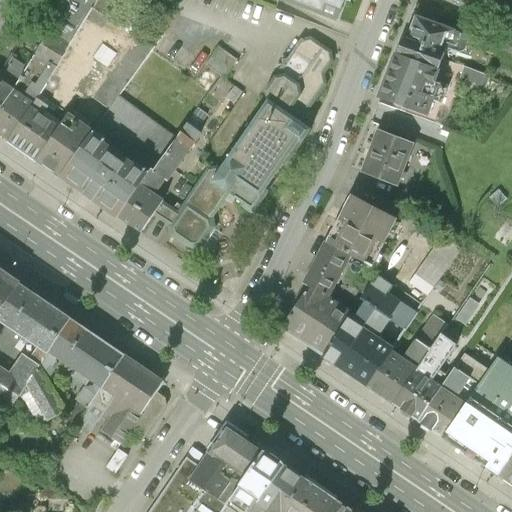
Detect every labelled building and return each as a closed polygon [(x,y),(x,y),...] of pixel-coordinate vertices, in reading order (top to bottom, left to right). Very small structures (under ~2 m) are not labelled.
[(92,8),(97,0),(65,0),(26,64),(14,83),(34,98),(40,90),(92,8)] [(69,111),(96,130),(124,90),(153,51),(164,36),(160,33),(110,0),(97,0),(92,8),(136,37),(93,96),(78,98),(69,111)] [(283,0),(342,22),(350,0),(283,0)] [(92,8),(40,90),(69,111),(78,98),(93,96),(136,37),(92,8)] [(410,12),(395,50),(436,66),(445,43),(456,47),(460,47),(464,47),(467,45),(470,34),(410,12)] [(178,208),(168,223),(169,232),(191,247),(201,245),(209,234),(215,225),(214,215),(230,192),(243,201),(240,205),(253,213),(272,185),(268,183),(299,135),(302,138),(308,130),(313,122),(304,116),(307,112),(328,84),(325,71),(334,58),(332,48),(311,35),(301,37),(288,58),(283,58),(283,62),(282,64),(281,66),(273,68),(264,83),(265,91),(258,102),(218,162),(208,164),(178,208)] [(238,60),(215,44),(202,62),(222,76),(225,78),(238,60)] [(395,50),(377,97),(426,116),(433,98),(442,101),(448,87),(430,80),(436,66),(395,50)] [(12,55),(0,73),(0,74),(14,83),(26,64),(12,55)] [(0,104),(14,83),(0,74),(0,104)] [(0,104),(0,130),(7,136),(34,98),(14,83),(0,104)] [(224,101),(234,109),(246,93),(235,86),(224,101)] [(7,136),(37,157),(69,111),(40,90),(34,98),(7,136)] [(96,130),(149,169),(153,164),(156,166),(182,130),(124,90),(96,130)] [(37,157),(63,175),(96,130),(69,111),(37,157)] [(149,169),(117,213),(141,231),(154,213),(165,199),(156,193),(166,180),(168,182),(203,133),(188,122),(182,130),(156,166),(153,164),(149,169)] [(414,140),(378,126),(360,170),(397,185),(414,140)] [(117,213),(149,169),(96,130),(63,175),(117,213)] [(350,189),(324,237),(351,251),(370,262),(396,213),(350,189)] [(162,219),(168,223),(178,208),(172,203),(165,199),(154,213),(162,219)] [(461,246),(443,233),(415,273),(433,285),(461,246)] [(302,280),(308,283),(327,296),(351,251),(324,237),(302,280)] [(0,262),(0,308),(22,278),(0,262)] [(364,297),(353,314),(379,331),(389,315),(407,327),(417,311),(401,299),(402,297),(388,287),(393,281),(380,273),(374,281),(371,279),(360,294),(364,297)] [(22,278),(0,308),(0,313),(39,341),(50,347),(72,313),(22,278)] [(319,352),(347,310),(327,296),(308,283),(279,326),(319,352)] [(458,317),(468,323),(482,302),(471,296),(458,317)] [(319,352),(367,386),(394,345),(396,343),(379,331),(353,314),(347,310),(319,352)] [(433,312),(417,335),(432,345),(443,329),(447,322),(433,312)] [(72,313),(50,347),(56,353),(76,366),(72,373),(84,381),(89,375),(94,379),(91,385),(83,385),(75,398),(88,405),(91,400),(125,350),(72,313)] [(393,402),(417,419),(444,381),(433,373),(457,339),(443,329),(432,345),(393,402)] [(367,386),(393,402),(432,345),(417,335),(405,353),(394,345),(367,386)] [(50,347),(39,341),(30,355),(22,349),(9,370),(0,363),(0,398),(12,406),(25,385),(50,347)] [(56,353),(50,347),(25,385),(47,420),(66,410),(47,377),(55,363),(55,356),(56,353)] [(465,349),(456,363),(471,373),(480,360),(465,349)] [(166,378),(125,350),(91,400),(105,409),(101,415),(108,420),(101,430),(122,443),(128,435),(136,440),(144,438),(166,404),(166,395),(158,390),(166,378)] [(469,398),(443,436),(449,441),(497,474),(511,452),(511,362),(511,361),(506,358),(500,353),(469,398)] [(417,419),(443,436),(469,398),(458,391),(471,373),(456,363),(444,381),(417,419)] [(226,420),(197,463),(189,474),(226,500),(263,444),(226,420)] [(226,500),(242,511),(248,511),(249,511),(285,458),(263,444),(226,500)] [(511,452),(497,474),(511,484),(511,452)] [(149,508),(154,511),(170,511),(187,488),(183,485),(184,482),(189,474),(197,463),(186,455),(149,508)] [(281,511),(283,510),(308,474),(285,458),(249,511),(250,511),(281,511)] [(193,497),(201,502),(215,511),(217,511),(226,500),(189,474),(184,482),(197,491),(193,497)] [(323,511),(336,494),(308,474),(283,510),(285,511),(323,511)] [(336,494),(323,511),(362,511),(363,511),(336,494)] [(242,511),(226,500),(217,511),(242,511)] [(215,511),(201,502),(194,511),(215,511)]
